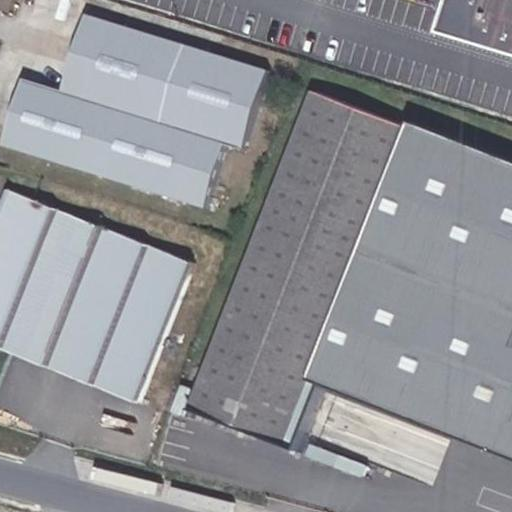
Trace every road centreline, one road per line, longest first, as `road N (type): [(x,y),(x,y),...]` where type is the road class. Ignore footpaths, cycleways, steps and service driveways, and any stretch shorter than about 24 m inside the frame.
road 1 (unknown): [(285,0),(511,71)]
road 2 (unclassified): [(0,474),(140,511)]
